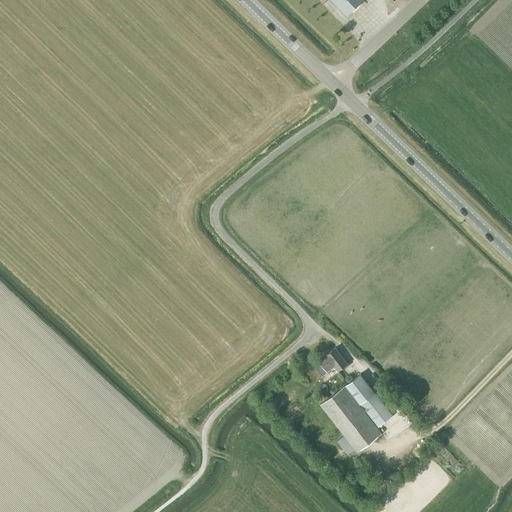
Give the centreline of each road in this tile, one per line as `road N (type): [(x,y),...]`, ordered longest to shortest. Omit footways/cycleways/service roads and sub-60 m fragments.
road 1 (secondary): [(511,255),(334,84)]
road 2 (secondary): [(334,84),(247,0)]
road 3 (unclassified): [(334,84),(420,0)]
